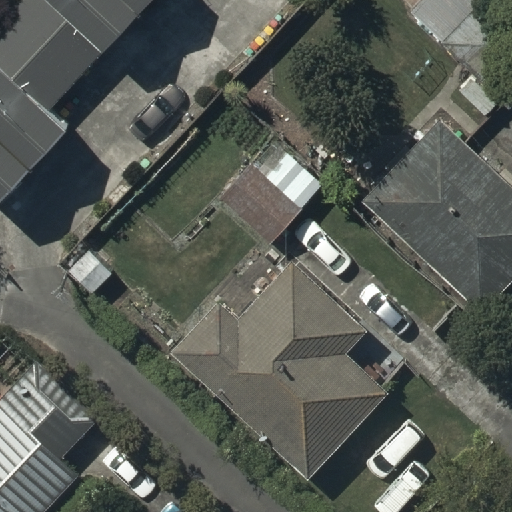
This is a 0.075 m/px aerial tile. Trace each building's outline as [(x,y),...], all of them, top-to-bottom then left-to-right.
[(39,0),(42,2),(0,46),(0,193),(55,134),(49,128),(167,0),(39,0)] [(511,71),(511,26),(483,0),(423,0),(407,18),(491,95),(511,71)] [(511,240),(511,158),(433,85),(355,169),(475,280),(511,240)] [(297,185),(248,140),(216,175),(265,220),(297,185)] [(162,322),(301,449),(381,362),(339,323),(360,300),(286,232),(233,289),(211,269),(162,322)] [(0,365),(0,511),(9,511),(71,448),(52,430),(87,394),(27,337),(0,365)] [(140,511),(117,489),(94,511),(140,511)]
